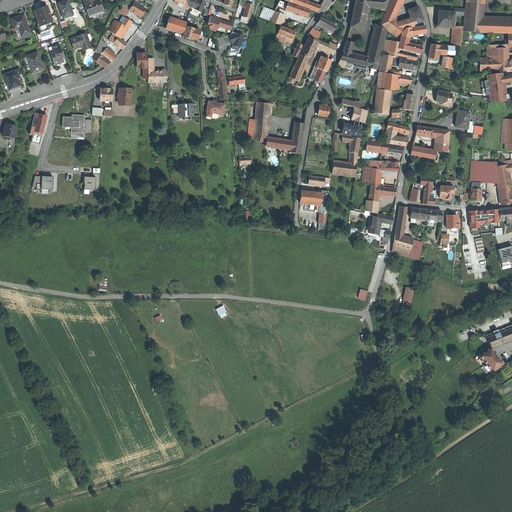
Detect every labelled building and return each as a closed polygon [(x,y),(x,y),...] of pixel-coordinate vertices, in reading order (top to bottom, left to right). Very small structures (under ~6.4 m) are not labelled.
[(65,0),(62,1),(58,3),(63,18),(73,14),(67,0),(65,0)] [(83,0),(86,8),(88,15),(103,10),(99,0),(97,0),(94,1),(93,0),(83,0)] [(201,13),(205,2),(201,0),(200,0),(197,0),(198,0),(197,0),(186,0),(187,0),(189,7),(194,8),(194,9),(201,13)] [(246,0),(240,0),(238,5),(242,6),(245,7),(245,9),(242,18),(248,19),(249,20),(253,6),(248,4),(248,2),(249,1),(246,0)] [(320,7),(302,0),(294,0),(293,3),(317,12),(320,7)] [(388,0),(369,0),(368,5),(368,8),(379,9),(384,10),(388,0)] [(390,0),(385,13),(390,18),(397,0),(390,0)] [(403,0),(397,0),(390,18),(394,21),(403,0)] [(480,20),(481,0),(465,0),(462,32),(478,32),(480,20)] [(277,6),(286,9),(288,4),(279,1),(277,6)] [(129,11),(140,17),(143,13),(145,9),(134,2),(129,11)] [(363,30),(368,8),(368,5),(355,2),(352,15),(350,27),(363,30)] [(286,9),(294,12),(296,6),(288,3),(288,4),(286,9)] [(41,8),(34,11),(39,26),(52,21),(47,6),(41,8)] [(294,12),(307,17),(308,14),(309,11),(296,6),(294,12)] [(411,18),(413,24),(417,23),(423,21),(421,17),(420,13),(418,13),(416,7),(408,10),(411,18)] [(259,18),(271,22),(272,17),(274,12),(263,8),(259,18)] [(378,26),(384,10),(379,9),(375,24),(378,26)] [(274,12),(272,17),(281,20),(283,15),(274,11),(274,12)] [(437,26),(452,28),(453,12),(438,11),(438,19),(437,26)] [(390,18),(385,13),(380,24),(396,37),(404,28),(398,23),(394,21),(390,18)] [(17,17),(11,19),(14,29),(19,28),(22,36),(30,33),(24,15),(17,17)] [(65,17),(60,19),(63,28),(68,26),(65,17)] [(216,31),(217,26),(219,20),(216,19),(209,17),(207,24),(209,29),(216,31)] [(271,22),(280,25),(281,20),(272,17),(271,22)] [(125,18),(121,25),(120,26),(125,30),(127,31),(129,27),(132,23),(125,18)] [(318,21),(316,24),(332,33),(336,26),(320,18),(318,21)] [(413,26),(413,24),(411,18),(398,23),(404,28),(413,26)] [(166,29),(183,34),(185,29),(186,24),(169,19),(166,29)] [(233,24),(219,20),(217,26),(231,30),(233,24)] [(511,21),(480,20),(478,32),(511,33),(511,21)] [(118,38),(120,39),(125,30),(120,26),(121,25),(119,23),(115,21),(108,31),(112,34),(118,38)] [(386,30),(378,26),(375,24),(367,58),(365,67),(377,69),(386,30)] [(424,26),(411,27),(409,35),(424,33),(424,30),(424,26)] [(295,32),(280,27),(277,35),(282,36),(285,38),(292,40),(293,36),(295,32)] [(401,33),(400,37),(408,39),(409,35),(411,27),(405,28),(401,33)] [(461,27),(453,27),(451,46),(455,46),(460,47),(462,32),(461,31),(461,27)] [(183,34),(182,37),(187,38),(191,39),(193,32),(185,29),(183,34)] [(200,31),(194,29),(193,32),(191,39),(197,41),(197,40),(200,31)] [(321,33),(312,29),(307,35),(317,39),(318,40),(321,33)] [(229,44),(240,47),(244,34),(232,31),(229,44)] [(86,34),(70,39),(74,49),(79,47),(80,51),(85,49),(91,47),(86,34)] [(115,43),(118,38),(112,34),(111,36),(109,40),(115,44),(115,43)] [(218,39),(220,45),(231,42),(229,35),(218,39)] [(283,39),(281,39),(276,37),(275,37),(272,45),(280,47),(283,39)] [(382,54),(389,56),(389,55),(397,57),(398,54),(399,49),(400,43),(399,43),(390,41),(390,38),(386,37),(382,54)] [(400,37),(399,43),(400,43),(399,49),(406,50),(407,43),(408,39),(400,37)] [(127,44),(120,39),(118,38),(115,43),(123,49),(127,44)] [(301,53),(310,57),(315,46),(317,42),(316,42),(308,38),(301,53)] [(317,39),(316,42),(317,42),(315,46),(333,54),(336,48),(328,44),(318,40),(317,39)] [(100,54),(101,53),(105,48),(106,47),(108,45),(107,44),(102,40),(96,51),(99,53),(100,54)] [(346,41),(343,51),(349,53),(352,42),(346,41)] [(422,46),(407,43),(406,50),(420,54),(421,50),(422,46)] [(61,49),(60,44),(52,46),(53,50),(50,51),(54,65),(60,64),(64,62),(62,55),(63,54),(62,51),(61,51),(60,49),(61,49)] [(292,56),(296,57),(301,45),(298,44),(292,56)] [(439,46),(430,44),(429,51),(428,58),(437,59),(438,54),(439,46)] [(439,45),(439,46),(438,54),(446,55),(446,53),(447,46),(439,45)] [(479,72),(507,71),(507,64),(507,48),(503,48),(503,45),(487,45),(487,58),(479,58),(479,72)] [(101,53),(112,62),(114,59),(116,57),(107,50),(105,48),(101,53)] [(365,68),(365,67),(367,58),(349,53),(343,51),(341,57),(339,61),(345,63),(351,64),(365,68)] [(38,52),(26,56),(32,73),(37,71),(42,69),(40,64),(42,63),(38,52)] [(99,65),(100,64),(99,63),(104,57),(100,54),(99,53),(93,60),(99,65)] [(137,68),(143,68),(147,68),(147,59),(147,54),(137,54),(137,60),(137,68)] [(288,77),(297,81),(307,58),(298,54),(288,77)] [(292,58),(278,55),(275,64),(290,67),(291,62),(292,58)] [(379,71),(389,73),(389,70),(392,57),(382,55),(379,71)] [(100,64),(106,69),(111,63),(104,57),(99,63),(100,64)] [(318,64),(320,65),(320,63),(328,66),(330,61),(323,58),(323,59),(320,58),(318,64)] [(402,68),(416,70),(416,67),(417,63),(403,60),(402,68)] [(328,66),(320,63),(320,65),(314,79),(314,80),(321,83),(325,74),(328,66)] [(15,70),(4,74),(10,90),(15,88),(21,86),(18,79),(20,78),(17,70),(16,71),(15,70)] [(218,76),(219,88),(225,87),(224,81),(223,81),(222,76),(221,76),(221,71),(217,71),(217,77),(218,76)] [(147,82),(166,82),(166,72),(159,72),(153,72),(147,72),(147,80),(147,82)] [(377,89),(389,90),(391,74),(378,72),(376,89),(377,89)] [(490,103),(507,101),(505,83),(511,82),(511,72),(504,74),(504,72),(486,74),(487,80),(481,81),(483,94),(489,93),(490,103)] [(396,89),(397,82),(398,76),(398,75),(391,74),(389,90),(396,89)] [(397,82),(410,84),(410,82),(410,81),(411,78),(398,76),(397,82)] [(228,82),(229,85),(237,84),(236,77),(228,78),(228,82)] [(100,100),(112,101),(113,89),(110,89),(108,89),(108,87),(107,86),(105,86),(104,86),(104,88),(100,88),(100,100)] [(125,89),(119,89),(118,104),(130,104),(130,89),(125,89)] [(386,114),(389,90),(377,89),(374,113),(386,114)] [(452,94),(438,91),(436,96),(435,101),(440,102),(440,105),(449,107),(450,99),(452,94)] [(404,109),(412,110),(413,103),(415,96),(406,94),(405,99),(404,109)] [(403,111),(404,109),(405,99),(404,98),(403,103),(401,103),(400,106),(401,106),(401,109),(399,109),(399,110),(399,111),(399,117),(391,117),(388,120),(388,122),(395,123),(395,119),(401,121),(401,111),(403,111)] [(361,104),(341,99),(340,104),(360,108),(361,104)] [(213,102),(208,101),(207,107),(206,112),(216,113),(223,115),(224,109),(225,104),(215,103),(213,102)] [(248,137),(267,138),(269,103),(257,102),(255,121),(249,121),(248,137)] [(172,105),(172,117),(193,116),(193,104),(182,105),(172,105)] [(331,108),(319,106),(318,111),(318,115),(330,117),(331,108)] [(367,111),(354,107),(351,120),(364,123),(367,111)] [(469,113),(457,111),(456,118),(458,118),(457,127),(467,129),(468,121),(469,113)] [(71,117),(63,116),(63,126),(72,126),(72,132),(83,132),(83,127),(84,127),(85,115),(77,114),(77,117),(71,117)] [(42,117),(37,116),(35,126),(44,128),(46,118),(42,117)] [(511,119),(503,119),(501,143),(505,144),(504,151),(511,151),(511,119)] [(295,122),(292,142),(290,150),(290,152),(299,153),(302,139),(304,123),(295,122)] [(12,124),(6,123),(3,135),(10,137),(15,138),(17,125),(12,124)] [(388,123),(386,129),(395,131),(407,134),(408,131),(409,128),(388,123)] [(360,127),(343,124),(342,128),(341,132),(351,134),(351,135),(358,136),(360,127)] [(431,129),(416,126),(416,130),(415,133),(430,136),(431,129)] [(482,127),(474,126),(473,133),(481,135),(482,127)] [(433,128),(433,129),(433,136),(436,137),(434,150),(447,152),(449,131),(433,128)] [(383,143),(392,144),(393,138),(395,131),(386,129),(383,143)] [(351,135),(341,133),(341,141),(350,142),(350,137),(351,137),(351,135)] [(357,153),(360,138),(351,137),(350,137),(350,142),(348,152),(349,152),(357,153)] [(292,142),(267,138),(265,146),(290,150),(292,142)] [(392,144),(404,146),(406,140),(393,138),(392,144)] [(364,158),(372,159),(374,142),(367,141),(364,158)] [(380,160),(382,148),(382,144),(374,142),(372,159),(380,160)] [(395,146),(388,145),(388,149),(387,152),(400,154),(400,151),(401,147),(395,146)] [(428,151),(411,148),(410,154),(427,157),(428,151)] [(356,163),(357,153),(349,152),(349,163),(356,163)] [(354,176),(356,163),(349,163),(341,162),(332,161),(331,174),(354,176)] [(371,166),(371,167),(371,168),(379,169),(379,166),(380,161),(371,161),(371,166)] [(469,182),(479,182),(486,182),(497,183),(494,166),(494,163),(470,162),(469,182)] [(511,199),(511,195),(508,173),(506,164),(494,166),(497,183),(500,205),(506,204),(511,203),(511,199)] [(371,167),(363,166),(362,182),(370,182),(371,168),(371,167)] [(379,177),(379,171),(379,169),(371,168),(370,182),(379,183),(380,180),(380,177),(379,177)] [(84,177),(84,189),(95,189),(95,187),(100,187),(99,173),(93,173),(93,176),(84,177)] [(34,175),(34,186),(37,186),(37,189),(42,189),(42,193),(52,193),(53,176),(34,175)] [(323,178),(309,176),(308,180),(308,184),(322,186),(323,181),(323,178)] [(419,185),(424,185),(431,186),(432,178),(420,177),(419,185)] [(409,201),(414,202),(418,184),(413,183),(409,201)] [(378,185),(370,184),(368,201),(376,201),(377,194),(378,185)] [(453,187),(439,186),(438,189),(438,198),(443,198),(443,199),(446,199),(449,199),(450,194),(453,194),(453,187)] [(395,188),(382,187),(381,194),(394,196),(395,192),(395,188)] [(475,201),(480,201),(481,189),(478,189),(471,189),(470,201),(475,201)] [(320,193),(301,191),(300,197),(299,203),(305,203),(326,206),(328,190),(321,190),(320,193)] [(375,213),(376,201),(368,201),(366,200),(365,211),(375,213)] [(327,206),(326,206),(305,203),(304,210),(320,211),(326,212),(327,206)] [(417,209),(410,208),(409,217),(423,219),(434,220),(435,210),(432,210),(417,209)] [(511,218),(511,215),(511,208),(498,210),(499,220),(505,219),(506,227),(511,225),(511,222),(511,219),(511,218)] [(497,210),(487,210),(487,214),(488,226),(488,229),(494,228),(498,228),(497,210)] [(376,217),(375,221),(380,222),(382,222),(386,223),(390,223),(391,217),(377,214),(376,217)] [(445,215),(445,228),(448,228),(455,228),(458,228),(458,221),(456,221),(456,215),(452,215),(445,215)] [(397,216),(394,234),(402,237),(405,217),(403,217),(397,216)] [(378,229),(380,222),(375,221),(371,220),(368,232),(377,234),(378,229)] [(469,224),(464,224),(464,240),(469,240),(469,237),(475,237),(475,224),(469,224)] [(390,231),(380,229),(378,229),(377,234),(379,234),(379,237),(388,239),(389,235),(390,231)] [(394,234),(392,245),(396,247),(409,251),(412,240),(407,238),(402,237),(394,234)] [(422,243),(412,240),(409,251),(396,247),(395,253),(418,260),(422,243)] [(511,246),(497,250),(501,264),(508,262),(511,264),(511,246)] [(99,278),(100,290),(108,290),(108,278),(99,278)] [(412,306),(415,287),(405,286),(403,304),(412,306)] [(360,288),(358,299),(366,300),(368,290),(360,288)] [(221,318),(228,315),(224,305),(217,308),(221,318)] [(511,327),(498,333),(493,335),(486,338),(490,347),(511,338),(511,327)] [(492,372),(503,363),(490,347),(479,355),(486,364),(492,372)] [(483,367),(486,364),(479,355),(478,354),(475,357),(483,367)] [(294,448),(299,445),(296,439),(291,442),(294,448)]
